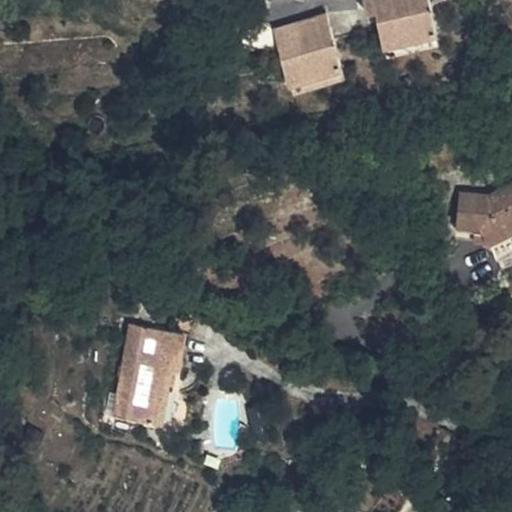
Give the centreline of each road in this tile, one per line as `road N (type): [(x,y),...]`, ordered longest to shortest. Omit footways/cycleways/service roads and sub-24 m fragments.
road 1 (unknown): [(442,368),(387,394),(333,391),(220,338)]
road 2 (unknown): [(447,269),(360,313),(352,332),(442,368)]
